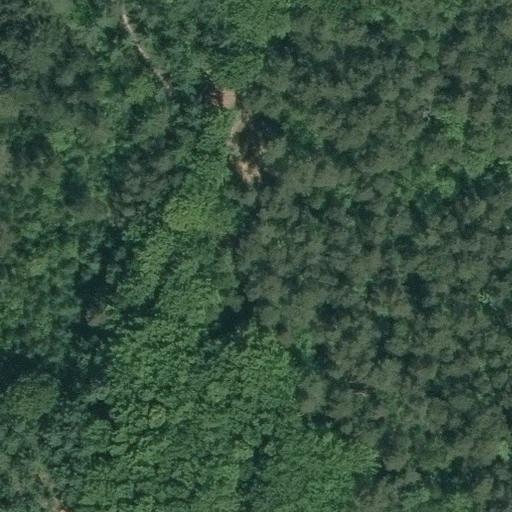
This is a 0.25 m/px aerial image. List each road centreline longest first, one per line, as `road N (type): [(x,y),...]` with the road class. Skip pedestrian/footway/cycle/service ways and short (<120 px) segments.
road 1 (track): [(211,191),(93,511)]
road 2 (track): [(211,191),(304,511)]
road 3 (track): [(244,108),(511,186)]
road 4 (track): [(509,0),(365,24),(281,1)]
road 5 (track): [(121,0),(211,191)]
road 6 (track): [(281,1),(211,191)]
